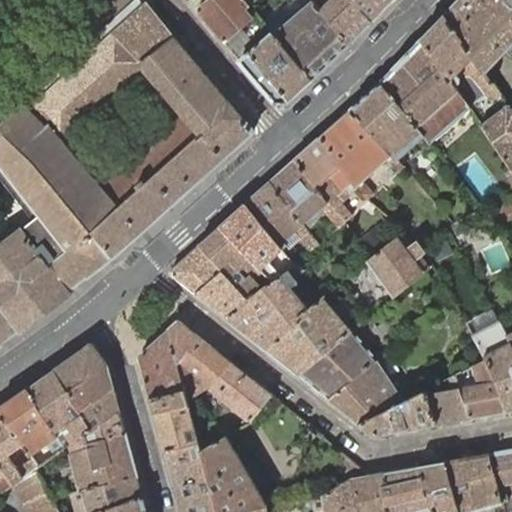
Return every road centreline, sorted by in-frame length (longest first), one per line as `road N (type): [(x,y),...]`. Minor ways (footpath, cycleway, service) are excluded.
road 1 (residential): [(138,266),(372,454),(511,429)]
road 2 (residential): [(163,511),(123,360),(90,308)]
road 3 (tertiary): [(284,135),(427,0)]
road 4 (tertiary): [(138,266),(284,135)]
road 5 (residential): [(284,135),(165,0)]
